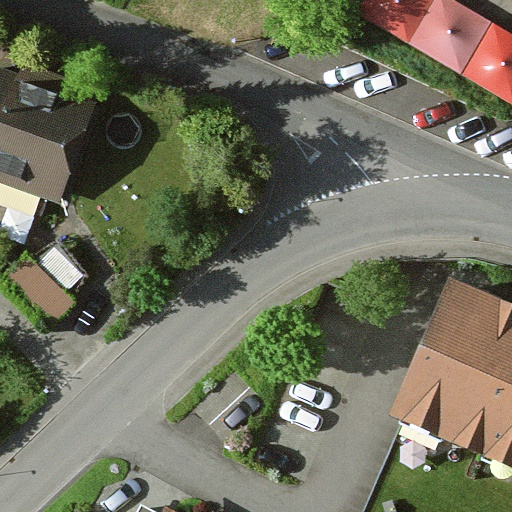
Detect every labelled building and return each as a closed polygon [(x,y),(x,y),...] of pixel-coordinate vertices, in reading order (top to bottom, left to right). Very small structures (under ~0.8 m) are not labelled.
[(511,20),(477,0),(354,0),(353,2),(511,95),(511,20)] [(80,106),(0,82),(0,183),(52,199),(80,106)] [(64,304),(14,258),(0,272),(0,296),(38,331),(64,304)] [(511,307),(424,268),(362,403),(511,471),(511,307)] [(162,511),(144,502),(138,511),(162,511)]
